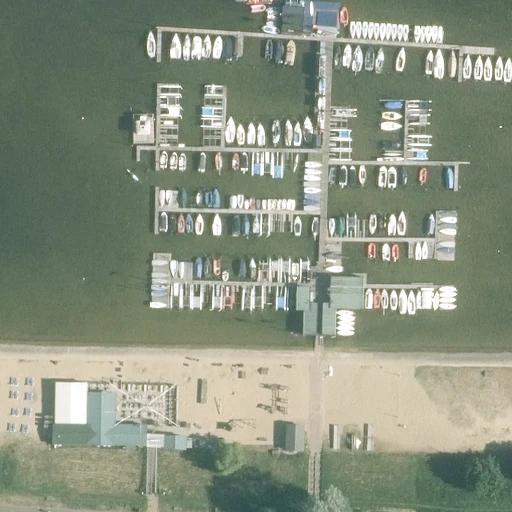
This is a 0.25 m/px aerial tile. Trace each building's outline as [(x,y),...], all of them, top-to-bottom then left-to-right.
[(306,17),(282,17),(282,35),(306,35),(306,17)] [(324,307),(323,337),(335,337),(336,310),(363,311),(363,279),(342,278),(332,278),(331,304),(327,304),(324,307)] [(299,288),(298,312),(305,312),(305,336),(317,336),(318,307),(315,304),(310,304),(311,292),(307,288),(299,288)] [(86,394),(86,425),(55,425),(52,426),(52,449),(143,450),(143,433),(144,429),(116,429),(116,394),(86,394)] [(287,427),(287,451),(305,451),(305,427),(287,427)] [(165,439),(165,450),(185,450),(185,440),(165,439)]
